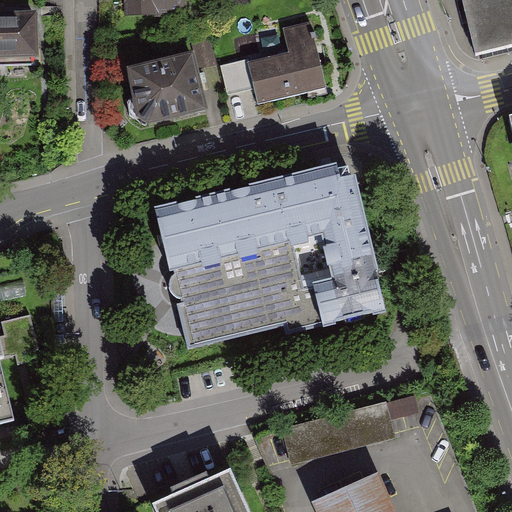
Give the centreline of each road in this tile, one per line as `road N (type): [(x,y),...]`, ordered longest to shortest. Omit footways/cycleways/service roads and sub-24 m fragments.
road 1 (residential): [(89,188),(416,106)]
road 2 (secondary): [(416,106),(511,398)]
road 3 (residential): [(96,445),(391,374)]
road 4 (residential): [(89,188),(96,445)]
road 5 (residential): [(84,0),(89,188)]
